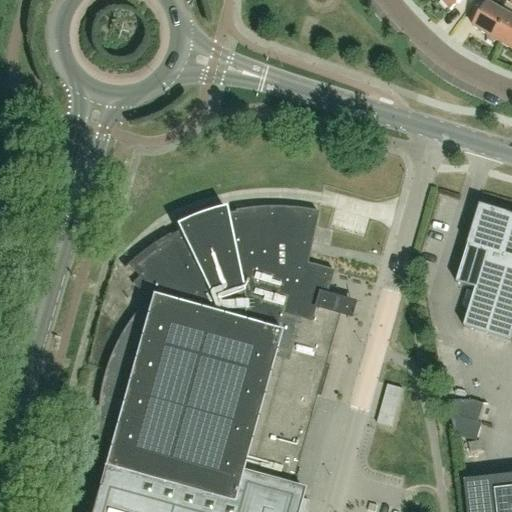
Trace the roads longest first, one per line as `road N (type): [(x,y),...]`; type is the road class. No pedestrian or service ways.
road 1 (secondary): [(0,456),(98,92)]
road 2 (unclassified): [(511,153),(173,51)]
road 3 (residential): [(511,91),(456,64),(390,0)]
